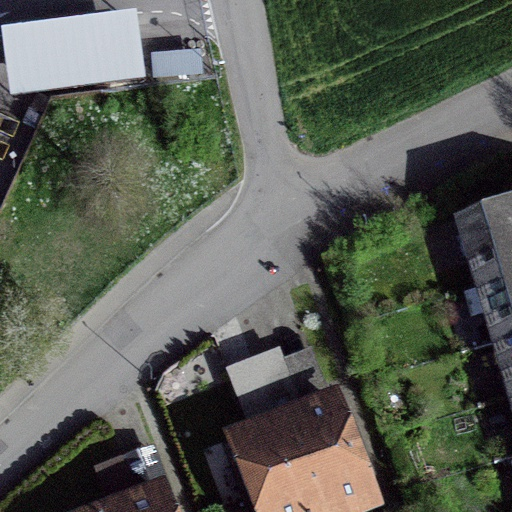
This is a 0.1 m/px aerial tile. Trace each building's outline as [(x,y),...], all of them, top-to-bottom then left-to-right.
[(141,22),(4,45),(14,105),(151,82),(141,22)] [(202,53),(152,58),(155,81),(204,75),(202,53)] [(491,344),(491,347),(492,349),(497,347),(505,372),(499,374),(511,416),(511,218),(458,234),(483,319),(489,318),(496,343),(491,344)] [(306,359),(282,367),(294,401),(318,393),(306,359)] [(329,410),(231,447),(251,498),(256,511),(364,511),(368,510),(358,483),(349,460),(339,434),(329,410)] [(161,511),(157,500),(126,511),(161,511)]
